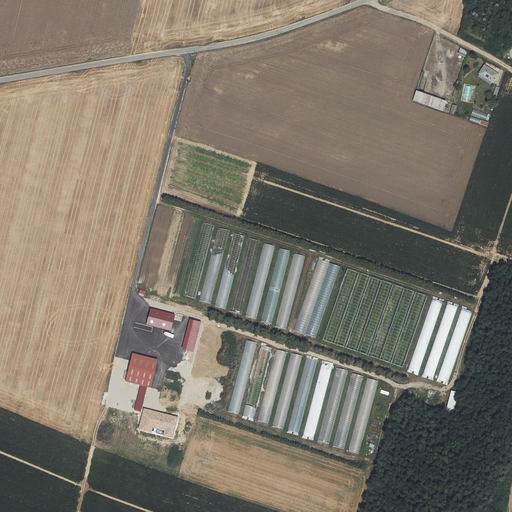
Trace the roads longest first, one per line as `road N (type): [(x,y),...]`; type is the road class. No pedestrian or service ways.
road 1 (track): [(153,199),(479,308),(453,385),(444,390),(399,384),(135,296),(132,288),(403,374)]
road 2 (track): [(399,384),(374,463),(108,382),(189,49)]
road 3 (unclassified): [(0,79),(235,42),(358,0)]
road 4 (track): [(511,71),(358,0)]
